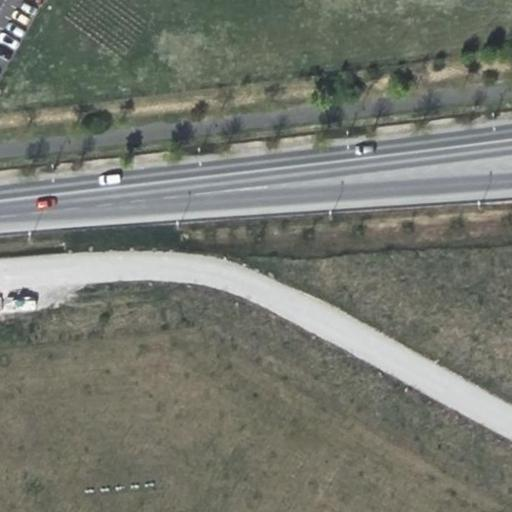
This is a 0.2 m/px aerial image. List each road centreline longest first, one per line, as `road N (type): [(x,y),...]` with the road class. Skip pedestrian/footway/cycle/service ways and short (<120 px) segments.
road 1 (tertiary): [(0,198),(511,141)]
road 2 (tertiary): [(0,199),(511,181)]
